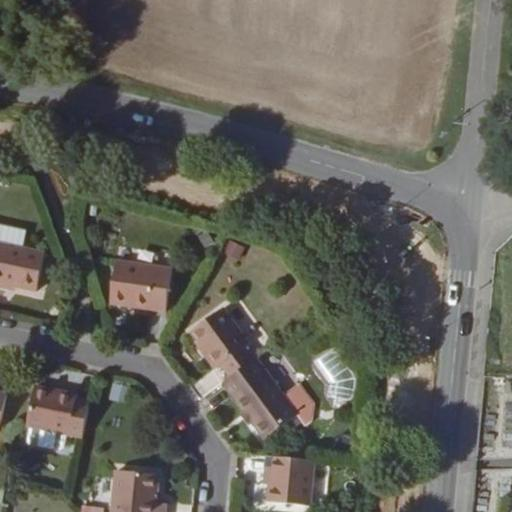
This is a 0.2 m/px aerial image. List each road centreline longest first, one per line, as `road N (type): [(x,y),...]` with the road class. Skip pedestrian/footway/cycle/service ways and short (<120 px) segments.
road 1 (tertiary): [(473,199),(118,104),(0,82)]
road 2 (residential): [(216,511),(215,450),(153,374),(0,333)]
road 3 (secondary): [(438,511),(473,199)]
road 4 (secondary): [(473,199),(489,0)]
